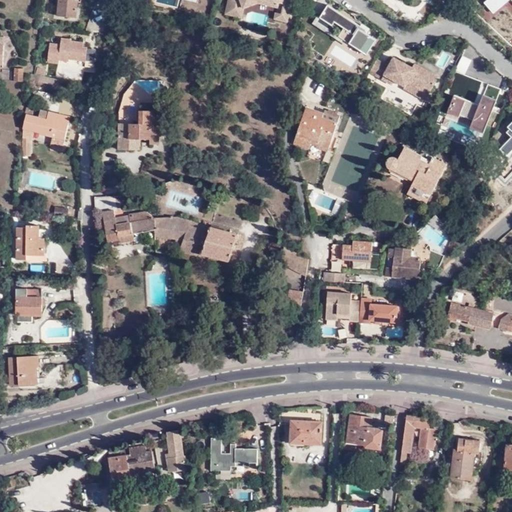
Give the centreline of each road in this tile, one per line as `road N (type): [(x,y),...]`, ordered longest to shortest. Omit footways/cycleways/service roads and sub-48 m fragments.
road 1 (secondary): [(0,460),(148,414),(284,388),(415,386),(511,405)]
road 2 (secondary): [(511,385),(374,366),(247,372),(0,432)]
road 3 (unknown): [(301,368),(317,229)]
